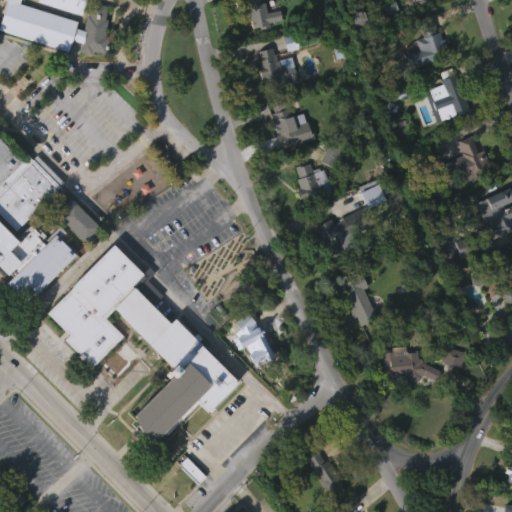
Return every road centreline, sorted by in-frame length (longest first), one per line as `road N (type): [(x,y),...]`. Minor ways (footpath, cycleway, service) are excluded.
road 1 (residential): [(248,197),(288,293),(411,511)]
road 2 (tertiary): [(0,341),(163,511)]
road 3 (residential): [(167,0),(153,65),(166,115),(207,154),(232,159)]
road 4 (residential): [(200,511),(338,381)]
road 5 (residential): [(232,159),(194,0)]
